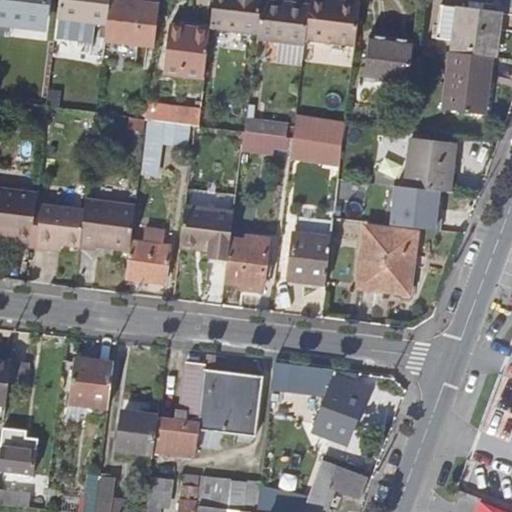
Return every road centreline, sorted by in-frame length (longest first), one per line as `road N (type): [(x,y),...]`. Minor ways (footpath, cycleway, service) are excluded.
road 1 (residential): [(0,307),(453,363)]
road 2 (residential): [(511,193),(453,363)]
road 3 (residential): [(453,363),(397,511)]
